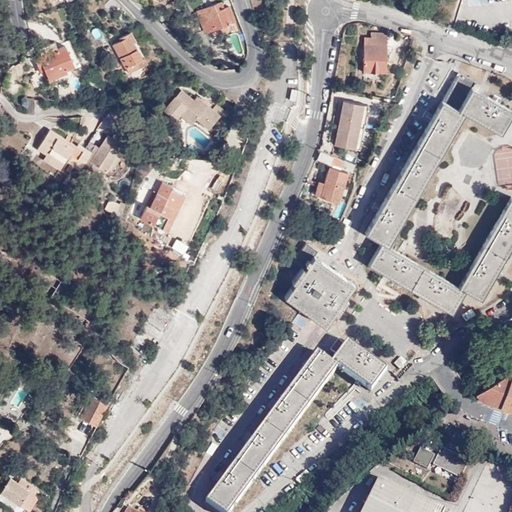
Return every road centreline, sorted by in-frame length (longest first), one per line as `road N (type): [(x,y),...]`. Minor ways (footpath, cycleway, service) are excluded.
road 1 (residential): [(104,511),(206,373),(288,195),(313,131),(313,0)]
road 2 (residential): [(121,0),(182,60),(220,82),(238,82),(257,63),(240,0)]
road 3 (residential): [(314,0),(511,68)]
road 4 (residential): [(511,302),(433,354),(464,410),(511,426)]
